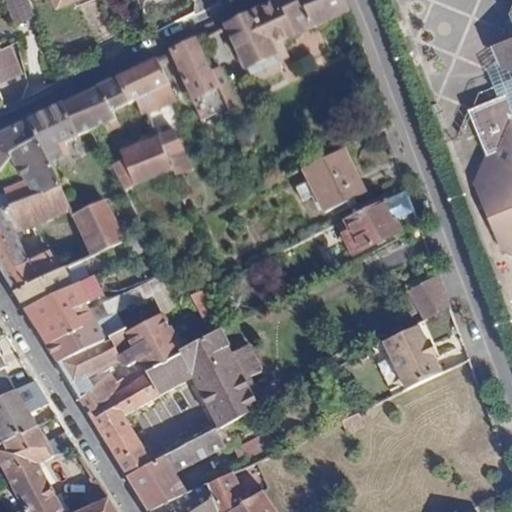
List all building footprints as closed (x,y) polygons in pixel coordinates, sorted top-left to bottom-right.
[(0,0),(0,15),(20,6),(16,0),(0,0)] [(282,39),(296,32),(284,8),(279,11),(275,0),(225,25),(252,79),(258,81),(281,71),(283,66),(280,60),(272,44),(282,39)] [(300,40),(317,34),(303,0),(275,0),(279,11),(284,8),(296,32),(300,40)] [(320,41),(355,28),(344,0),(303,0),(317,34),(320,41)] [(511,0),(509,0),(503,16),(511,38),(496,44),(500,54),(503,63),(511,85),(511,93),(500,98),(468,111),(484,152),(471,184),(499,254),(511,259),(511,0)] [(213,75),(197,39),(170,52),(206,129),(216,124),(212,113),(228,106),(213,75)] [(289,56),(282,39),(272,44),(280,60),(289,56)] [(0,51),(0,50),(0,83),(13,77),(0,51)] [(117,77),(128,102),(135,100),(168,83),(157,58),(117,77)] [(489,68),(500,98),(511,93),(511,85),(503,63),(489,68)] [(228,106),(230,111),(239,106),(224,70),(213,75),(228,106)] [(75,98),(90,130),(114,119),(111,110),(128,102),(117,77),(75,98)] [(62,143),(90,130),(75,98),(28,120),(35,134),(47,160),(66,151),(62,143)] [(142,115),(148,113),(151,111),(146,100),(138,105),(142,115)] [(0,172),(12,157),(11,153),(35,134),(28,120),(0,133),(0,172)] [(158,137),(167,158),(182,150),(174,130),(158,137)] [(3,191),(9,202),(57,180),(47,160),(35,134),(11,153),(12,157),(24,180),(3,191)] [(126,191),(172,170),(167,158),(158,137),(121,154),(124,161),(113,166),(126,191)] [(364,193),(342,147),(302,168),(324,212),(364,193)] [(0,205),(0,265),(13,287),(59,267),(48,247),(28,257),(13,229),(69,204),(57,180),(9,202),(0,205)] [(93,253),(125,239),(103,197),(73,212),(93,253)] [(395,232),(381,202),(343,221),(350,234),(342,239),(349,255),(395,232)] [(13,287),(24,306),(74,285),(64,265),(59,267),(13,287)] [(425,318),(448,305),(436,273),(411,288),(425,318)] [(24,306),(45,340),(80,325),(78,318),(95,310),(88,293),(103,285),(99,274),(74,285),(24,306)] [(219,331),(224,328),(203,289),(193,295),(213,335),(219,331)] [(182,355),(182,353),(162,316),(129,332),(126,328),(110,335),(121,357),(136,350),(148,372),(182,355)] [(45,340),(56,360),(103,339),(97,322),(95,319),(80,325),(45,340)] [(383,341),(406,390),(439,373),(432,357),(435,354),(428,340),(425,342),(416,324),(383,341)] [(220,428),(260,408),(246,383),(263,374),(249,346),(232,355),(219,331),(213,335),(182,353),(182,355),(148,372),(137,380),(87,410),(127,473),(152,460),(122,413),(194,375),(220,428)] [(56,360),(78,395),(94,383),(88,371),(112,361),(121,357),(110,335),(103,339),(56,360)] [(78,395),(87,410),(137,380),(134,371),(114,380),(110,372),(94,383),(78,395)] [(0,395),(0,429),(3,435),(35,422),(15,389),(0,395)] [(37,459),(74,443),(66,430),(44,439),(35,422),(3,435),(0,436),(0,462),(6,472),(37,459)] [(127,473),(149,508),(175,496),(176,498),(186,492),(175,471),(227,445),(218,428),(152,460),(127,473)] [(257,461),(281,449),(271,429),(241,443),(250,463),(257,461)] [(13,511),(61,511),(37,459),(6,472),(11,483),(24,507),(13,511)] [(278,511),(264,487),(245,497),(232,472),(186,492),(176,498),(175,496),(149,508),(151,511),(278,511)] [(116,511),(106,496),(72,511),(116,511)]
